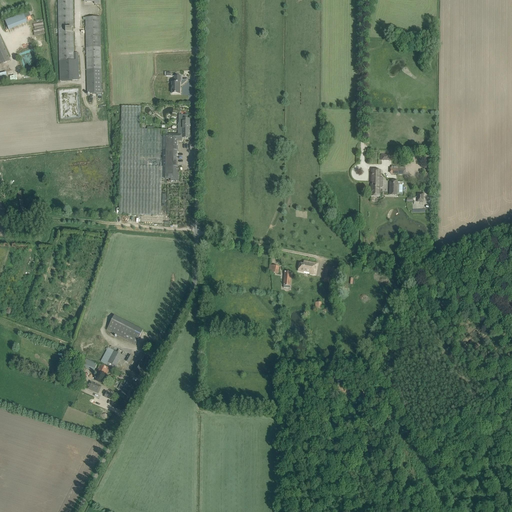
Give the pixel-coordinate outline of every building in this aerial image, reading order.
[(73,53),(73,4),(72,0),(58,0),(58,5),(59,56),(60,81),(79,80),(78,53),(73,53)] [(25,13),(6,20),(9,30),(29,23),(25,13)] [(101,93),(101,70),(100,17),(85,18),(87,70),(87,94),(101,93)] [(181,76),(176,76),(174,76),(174,82),(171,82),(171,94),(180,94),(180,89),(178,89),(178,80),(181,80),(181,76)] [(166,130),(140,130),(141,107),(121,106),(119,214),(161,215),(162,178),(170,178),(170,181),(178,181),(179,171),(176,171),(177,140),(182,140),(182,138),(189,138),(189,119),(187,119),(188,116),(178,115),(178,135),(167,134),(167,139),(166,139),(166,130)] [(390,168),(389,173),(391,174),(402,175),(402,174),(404,174),(405,167),(399,167),(399,166),(397,166),(392,165),(392,167),(391,167),(391,168),(390,168)] [(380,170),(371,170),(371,196),(379,197),(380,170)] [(27,210),(24,191),(24,188),(14,189),(14,193),(15,193),(18,211),(21,211),(27,210)] [(2,190),(3,197),(14,196),(13,189),(2,190)] [(18,219),(18,222),(18,227),(28,226),(27,218),(18,219)] [(316,265),(304,262),(303,265),(300,264),(299,271),(314,274),(316,265)] [(333,281),(336,271),(332,270),(332,269),(327,268),(325,279),(330,280),(330,281),(333,281)] [(107,330),(136,345),(143,330),(114,316),(107,330)] [(114,370),(122,355),(124,352),(119,349),(117,353),(108,348),(107,348),(105,350),(107,350),(100,362),(106,365),(114,370)] [(149,357),(144,355),(142,353),(134,368),(132,372),(139,376),(149,357)] [(85,360),(82,367),(94,372),(97,365),(85,360)] [(98,371),(106,376),(110,368),(107,367),(100,364),(98,369),(99,369),(98,371)] [(128,392),(130,393),(136,383),(129,379),(128,381),(127,380),(127,381),(125,380),(123,384),(121,383),(126,386),(130,388),(128,392)] [(90,381),(87,389),(98,394),(102,386),(90,381)] [(126,400),(130,393),(128,392),(130,388),(126,386),(121,383),(118,389),(123,391),(120,397),(126,400)]
